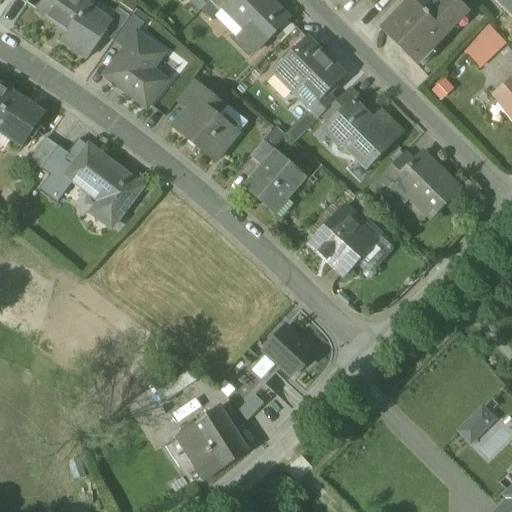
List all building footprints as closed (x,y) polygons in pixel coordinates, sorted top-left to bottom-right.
[(90,4),(84,0),(45,0),(37,11),(69,34),(64,42),(87,59),(103,36),(104,34),(103,34),(83,20),(85,17),(83,16),(85,13),(84,13),(90,4)] [(213,0),(207,6),(202,11),(213,22),(226,9),(225,8),(232,0),(213,0)] [(270,4),(265,0),(232,0),(225,8),(226,9),(247,30),(238,38),(254,54),(263,46),(289,21),(271,3),(270,4)] [(427,13),(414,0),(383,32),(416,65),(470,10),(459,0),(442,0),(430,13),(428,12),(427,13)] [(511,0),(498,0),(509,10),(511,13),(511,0)] [(119,10),(103,34),(104,34),(103,36),(114,43),(130,18),(119,10)] [(488,24),(463,52),(482,69),(507,41),(488,24)] [(164,55),(137,35),(105,77),(147,110),(164,88),(148,76),(164,55)] [(345,77),(308,40),(274,74),(295,94),(301,88),(317,104),(309,111),(310,112),(327,95),(345,77)] [(194,81),(177,103),(187,111),(204,90),(194,81)] [(0,113),(13,94),(0,84),(0,113)] [(496,97),(508,112),(511,109),(511,95),(506,88),(496,97)] [(187,111),(173,128),(216,163),(240,134),(218,116),(225,107),(204,90),(187,111)] [(336,103),(323,116),(332,124),(352,104),(353,105),(354,104),(358,100),(349,91),(336,103)] [(13,94),(0,113),(0,138),(18,151),(43,114),(13,94)] [(327,95),(310,112),(319,121),(323,116),(336,103),(327,95)] [(376,128),(355,107),(357,106),(354,104),(353,105),(352,104),(332,124),(325,131),(335,141),(339,137),(345,143),(342,147),(343,148),(345,146),(368,169),(403,134),(386,117),(376,127),(377,127),(376,128)] [(46,140),(29,163),(40,172),(42,169),(57,149),(46,140)] [(68,154),(63,161),(75,169),(90,149),(79,140),(68,154)] [(264,143),(251,158),(263,169),(277,154),(264,143)] [(57,149),(42,169),(52,176),(63,161),(68,154),(59,147),(57,149)] [(142,189),(90,149),(75,169),(69,177),(74,182),(101,202),(92,214),(111,229),(142,189)] [(306,179),(277,154),(263,169),(245,189),(274,215),(287,200),(306,179)] [(405,154),(380,179),(387,186),(389,189),(397,181),(396,181),(414,163),(405,154)] [(460,191),(423,154),(414,163),(396,181),(397,181),(413,198),(433,218),(460,191)] [(52,176),(40,190),(58,203),(74,182),(69,177),(75,169),(63,161),(52,176)] [(380,179),(370,189),(377,196),(387,186),(380,179)] [(413,198),(397,181),(389,189),(405,206),(413,198)] [(274,215),(273,216),(280,222),(294,206),(287,200),(274,215)] [(346,208),(310,247),(344,278),(356,265),(377,243),(356,224),(359,220),(346,208)] [(356,224),(377,243),(356,265),(364,272),(364,276),(367,280),(372,280),(376,275),(376,271),(394,251),(394,245),(364,217),(360,221),(359,220),(356,224)] [(304,345),(286,328),(264,353),(281,368),(290,377),(305,362),(308,365),(319,353),(307,342),(304,345)] [(281,368),(264,353),(247,370),(264,386),(276,374),(279,376),(279,371),(281,368)] [(190,372),(157,395),(164,405),(197,382),(190,372)] [(249,417),(264,405),(255,394),(240,406),(249,417)] [(220,409),(195,426),(196,427),(178,438),(179,439),(181,438),(207,480),(205,481),(206,482),(223,471),(224,471),(249,454),(247,452),(247,453),(221,411),(220,409)] [(483,409),(460,432),(471,444),(494,421),(483,409)] [(511,511),(511,492),(508,497),(511,500),(500,511),(511,511)]
